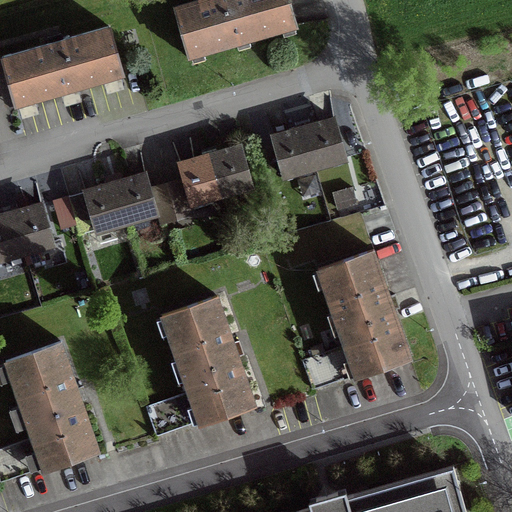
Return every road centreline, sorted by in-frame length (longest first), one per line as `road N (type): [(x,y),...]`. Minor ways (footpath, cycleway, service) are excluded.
road 1 (residential): [(93,511),(479,399)]
road 2 (residential): [(0,170),(360,61)]
road 3 (residential): [(360,61),(479,399)]
